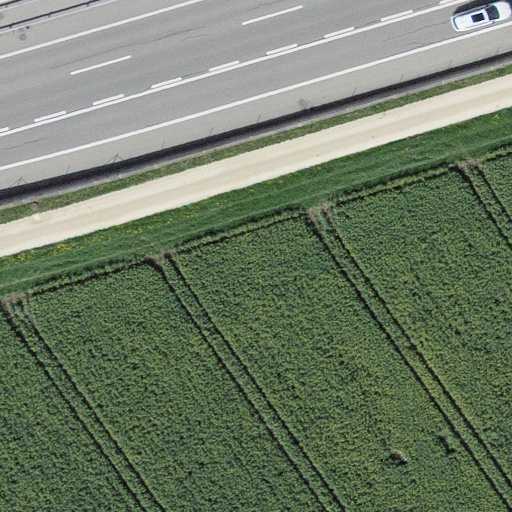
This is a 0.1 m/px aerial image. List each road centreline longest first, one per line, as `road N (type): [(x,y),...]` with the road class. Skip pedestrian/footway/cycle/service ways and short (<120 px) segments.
road 1 (track): [(0,240),(511,99)]
road 2 (motorway): [(0,91),(317,0)]
